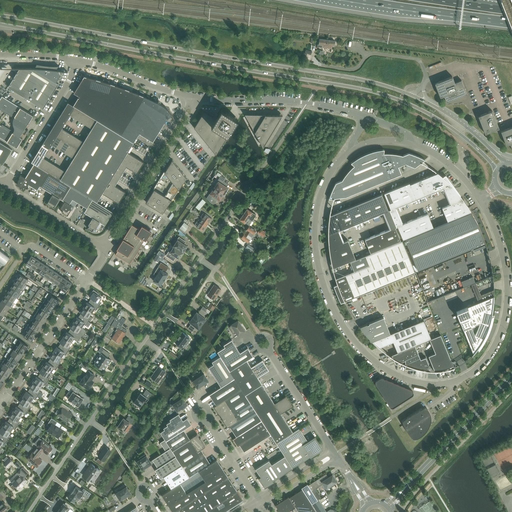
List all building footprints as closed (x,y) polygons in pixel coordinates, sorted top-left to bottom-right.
[(334,41),(319,39),(319,44),(317,44),(317,46),(322,47),(331,48),(332,46),(334,46),(334,41)] [(41,65),(38,64),(36,64),(37,64),(36,65),(34,68),(19,68),(8,87),(43,109),(58,84),(56,82),(62,72),(63,72),(64,72),(64,71),(64,70),(63,70),(62,70),(61,70),(59,70),(56,70),(58,66),(59,66),(57,66),(54,66),(51,66),(49,66),(45,65),(43,65),(41,65)] [(0,77),(6,69),(8,69),(9,69),(10,69),(11,69),(13,69),(15,69),(16,69),(18,69),(19,68),(18,68),(17,68),(15,68),(14,68),(12,68),(11,68),(10,68),(9,68),(7,68),(6,68),(5,68),(3,68),(2,68),(1,68),(0,67),(0,77)] [(79,75),(84,77),(74,93),(80,96),(139,133),(153,142),(164,123),(165,122),(168,118),(172,115),(169,111),(166,108),(164,106),(160,104),(149,98),(149,97),(147,96),(146,97),(132,92),(108,83),(103,81),(79,75)] [(438,82),(435,83),(440,97),(444,96),(446,102),(448,102),(467,94),(461,80),(455,83),(452,76),(448,78),(438,82)] [(15,132),(14,133),(13,132),(12,133),(1,126),(0,125),(0,137),(17,148),(22,139),(20,137),(22,133),(23,133),(22,132),(24,129),(25,129),(24,129),(27,125),(28,125),(33,116),(2,96),(0,100),(0,107),(15,116),(14,117),(16,118),(15,119),(14,120),(14,122),(14,124),(15,125),(15,127),(15,129),(15,131),(15,132)] [(73,105),(68,102),(60,115),(57,119),(42,144),(39,149),(31,162),(34,163),(48,172),(60,180),(61,179),(97,201),(102,193),(119,203),(125,192),(115,185),(126,166),(137,173),(144,162),(128,152),(133,142),(135,139),(139,133),(80,96),(79,97),(78,97),(73,105)] [(221,109),(216,118),(204,111),(197,122),(194,127),(208,145),(216,154),(235,123),(238,119),(229,113),(228,113),(226,112),(221,109)] [(492,110),(478,116),(483,130),(485,134),(499,128),(492,110)] [(245,114),(262,145),(263,147),(282,115),(255,114),(245,114)] [(511,126),(501,131),(506,145),(510,144),(511,149),(511,126)] [(4,163),(12,149),(0,141),(0,171),(3,173),(8,166),(4,163)] [(330,196),(329,197),(329,199),(333,198),(346,197),(401,174),(398,167),(405,164),(414,167),(425,160),(424,159),(421,158),(420,157),(418,156),(415,155),(414,155),(411,154),(409,153),(403,155),(400,155),(398,154),(395,154),(393,154),(391,153),(388,153),(386,153),(384,153),(384,149),(383,150),(381,150),(379,150),(377,150),(375,151),(373,151),(371,152),(369,152),(367,153),(366,153),(364,154),(363,155),(360,156),(358,158),(356,159),(354,160),(353,161),(351,163),(354,166),(352,167),(350,169),(349,171),(347,173),(346,174),(344,176),(343,179),(342,180),(336,183),(334,185),(334,187),(333,189),(332,191),(331,194),(330,196)] [(148,198),(146,202),(147,203),(162,213),(166,207),(183,183),(187,178),(172,160),(172,159),(170,162),(168,165),(149,196),(148,198)] [(25,189),(28,184),(37,190),(40,186),(48,172),(34,163),(25,177),(21,174),(19,177),(20,178),(18,181),(16,184),(25,189)] [(62,200),(71,186),(60,180),(48,172),(40,186),(53,194),(47,203),(54,208),(60,198),(62,200)] [(409,183),(384,193),(390,209),(391,209),(396,207),(444,188),(446,187),(448,192),(450,191),(451,191),(454,190),(452,188),(450,185),(451,185),(449,183),(449,182),(448,182),(447,181),(446,180),(445,179),(444,178),(443,177),(442,177),(442,176),(441,175),(440,175),(439,174),(438,173),(437,172),(437,173),(410,184),(409,183)] [(450,204),(442,207),(447,221),(471,211),(469,208),(467,205),(467,204),(463,199),(460,195),(458,192),(445,175),(444,175),(442,177),(443,177),(444,178),(445,179),(446,180),(447,181),(448,182),(449,182),(449,183),(451,185),(450,185),(452,188),(454,190),(451,191),(450,191),(448,192),(446,187),(444,188),(446,193),(447,196),(450,204)] [(215,187),(214,188),(224,194),(226,192),(228,188),(226,186),(227,184),(224,181),(226,179),(221,176),(220,177),(219,178),(217,181),(218,182),(217,184),(216,184),(214,185),(215,187)] [(71,186),(62,200),(63,200),(65,201),(70,204),(72,205),(69,209),(71,210),(72,211),(77,202),(79,203),(87,208),(92,199),(71,186)] [(211,198),(209,200),(214,204),(216,201),(217,199),(220,201),(222,197),(224,194),(214,188),(213,189),(212,189),(211,191),(211,192),(210,194),(212,196),(211,198)] [(328,225),(328,233),(328,241),(329,241),(329,240),(333,238),(331,234),(338,231),(384,212),(388,210),(381,194),(329,215),(329,216),(329,217),(328,225)] [(113,212),(92,199),(87,208),(84,212),(93,217),(89,224),(90,225),(88,228),(92,231),(94,228),(95,228),(100,222),(105,225),(113,212)] [(202,199),(194,208),(198,211),(206,202),(202,199)] [(253,200),(249,205),(254,209),(258,203),(253,200)] [(72,205),(70,204),(65,201),(61,208),(63,209),(62,212),(67,216),(71,210),(69,209),(72,205)] [(390,209),(389,209),(396,226),(397,226),(403,239),(433,227),(427,213),(402,224),(399,215),(396,207),(391,209),(390,209)] [(256,215),(247,208),(243,214),(255,222),(255,221),(254,219),(253,220),(253,219),(256,215)] [(366,239),(365,239),(370,252),(400,240),(395,227),(396,226),(389,209),(388,210),(384,212),(387,220),(390,228),(366,239)] [(405,239),(418,271),(473,248),(474,250),(486,246),(485,241),(483,237),(481,232),(479,227),(477,222),(471,212),(405,239)] [(200,217),(203,218),(201,221),(207,225),(211,219),(203,213),(200,217)] [(253,221),(254,222),(255,222),(243,214),(239,220),(245,223),(246,222),(249,225),(252,221),(253,221)] [(194,225),(203,231),(207,225),(201,221),(198,219),(194,225)] [(184,232),(189,226),(184,222),(180,228),(184,232)] [(140,229),(135,226),(135,227),(132,224),(131,226),(118,247),(119,248),(115,254),(130,263),(140,249),(139,248),(144,239),(145,240),(152,231),(142,225),(140,229)] [(256,231),(249,226),(245,232),(251,237),(256,231)] [(184,238),(186,235),(181,232),(178,229),(177,231),(179,233),(178,234),(184,238)] [(329,241),(328,241),(329,247),(329,248),(329,252),(330,255),(330,253),(333,252),(334,255),(341,253),(345,263),(355,258),(348,240),(343,242),(338,231),(331,234),(333,238),(329,240),(329,241)] [(245,232),(241,238),(247,242),(247,244),(248,244),(249,245),(254,238),(245,232)] [(177,240),(173,246),(183,253),(183,252),(187,246),(184,244),(184,242),(184,241),(179,237),(177,240)] [(337,285),(334,286),(336,290),(337,294),(339,298),(341,302),(344,301),(415,272),(402,241),(365,256),(350,262),(354,271),(335,279),(337,285)] [(251,252),(253,253),(255,250),(255,251),(256,250),(255,249),(254,248),(255,248),(251,245),(250,246),(249,245),(248,244),(245,248),(251,252)] [(176,257),(179,259),(183,253),(173,246),(174,246),(170,252),(169,251),(166,256),(172,260),(174,257),(176,257)] [(0,260),(0,262),(4,265),(9,257),(5,254),(0,260)] [(31,256),(26,263),(31,267),(36,259),(31,255),(31,256)] [(40,262),(36,259),(31,267),(35,270),(40,262)] [(45,265),(40,262),(35,270),(40,273),(45,265)] [(160,285),(168,274),(165,272),(168,267),(161,263),(155,271),(154,274),(154,275),(154,276),(155,277),(153,281),(160,285)] [(40,273),(44,276),(49,268),(45,265),(40,273)] [(47,281),(49,279),(54,271),(49,268),(44,276),(43,278),(47,281)] [(53,282),(58,274),(54,271),(49,279),(53,282)] [(20,274),(21,274),(20,274),(17,279),(25,284),(28,279),(20,274)] [(58,274),(53,282),(57,285),(63,277),(58,274)] [(143,275),(138,281),(142,284),(145,280),(147,277),(143,275)] [(62,288),(67,280),(63,277),(57,285),(62,288)] [(473,277),(461,281),(463,287),(475,282),(473,277)] [(25,284),(17,279),(14,283),(22,288),(24,290),(27,285),(25,284)] [(72,283),(72,284),(72,283),(67,280),(62,288),(61,290),(65,293),(72,283)] [(14,283),(11,288),(19,293),(21,294),(24,290),(22,288),(14,283)] [(494,290),(481,295),(476,283),(471,285),(478,302),(494,296),(494,290)] [(211,299),(212,299),(212,298),(214,300),(221,289),(214,285),(207,295),(209,296),(209,298),(210,298),(211,299)] [(11,288),(8,292),(18,299),(21,294),(19,293),(11,288)] [(90,297),(91,298),(90,300),(98,307),(101,303),(99,301),(101,297),(98,295),(99,293),(93,290),(90,294),(91,295),(90,297)] [(8,292),(5,297),(15,303),(18,299),(8,292)] [(49,294),(46,298),(48,300),(56,305),(59,300),(51,295),(49,294)] [(474,352),(478,348),(478,351),(481,348),(482,345),(486,339),(489,333),(491,327),(493,321),(494,314),(492,315),(493,310),(493,305),(494,300),(494,296),(478,302),(456,311),(473,354),(472,355),(473,354),(474,353),(474,352)] [(12,308),(15,303),(5,297),(2,301),(10,306),(12,308)] [(43,303),(45,304),(53,310),(56,305),(48,300),(46,298),(43,303)] [(85,304),(84,303),(82,306),(91,313),(94,309),(96,311),(98,307),(90,300),(88,303),(87,302),(85,304)] [(0,306),(7,311),(10,306),(2,301),(0,303),(0,306)] [(43,303),(40,307),(42,309),(50,314),(53,310),(45,304),(43,303)] [(91,313),(82,306),(80,309),(81,310),(80,312),(81,313),(79,315),(88,321),(89,321),(90,321),(93,318),(89,316),(91,313)] [(42,309),(40,307),(37,312),(40,314),(47,319),(50,314),(42,309)] [(122,308),(116,318),(119,320),(126,311),(122,308)] [(194,314),(192,316),(200,322),(202,323),(205,318),(204,318),(203,317),(206,312),(201,308),(199,312),(198,313),(196,312),(195,314),(194,314)] [(40,314),(37,312),(34,316),(44,323),(47,319),(40,314)] [(88,321),(79,315),(78,318),(77,317),(75,319),(74,318),(72,321),(81,327),(83,324),(86,325),(88,327),(91,323),(88,321)] [(31,321),(33,322),(41,327),(44,323),(34,316),(31,321)] [(190,324),(188,328),(193,331),(196,327),(197,327),(199,328),(202,323),(200,322),(192,316),(190,319),(191,320),(190,322),(191,323),(191,325),(190,324)] [(370,339),(371,340),(372,341),(390,334),(383,317),(369,323),(367,324),(360,326),(362,329),(363,331),(365,333),(367,336),(369,338),(370,339)] [(119,343),(126,333),(125,333),(127,331),(121,327),(125,321),(121,318),(120,320),(119,320),(116,318),(112,325),(117,328),(115,331),(116,332),(112,339),(119,343)] [(245,331),(242,327),(241,325),(238,320),(231,325),(228,327),(233,334),(236,332),(238,335),(245,331)] [(423,320),(390,334),(372,341),(375,344),(377,346),(378,347),(378,348),(393,341),(397,352),(415,345),(429,339),(431,338),(423,320)] [(28,325),(30,327),(38,332),(41,327),(33,322),(31,321),(28,325)] [(81,327),(72,321),(70,324),(71,325),(70,327),(71,328),(69,330),(80,338),(83,334),(79,331),(81,327)] [(28,325),(25,330),(34,336),(38,332),(30,327),(28,325)] [(31,341),(34,336),(25,330),(21,334),(31,341)] [(80,338),(69,330),(68,333),(67,332),(65,334),(64,333),(62,336),(71,342),(73,339),(75,340),(78,342),(80,338)] [(190,339),(189,337),(182,332),(175,342),(177,343),(175,345),(182,350),(186,345),(190,339)] [(92,335),(87,343),(90,345),(95,337),(92,335)] [(453,365),(440,335),(431,338),(429,339),(435,353),(428,356),(435,373),(453,365)] [(60,342),(61,343),(59,345),(68,351),(71,347),(69,346),(71,342),(62,336),(60,339),(61,340),(60,342)] [(15,344),(25,351),(28,346),(20,341),(18,339),(15,344)] [(95,339),(91,344),(94,346),(96,343),(101,347),(103,348),(104,345),(103,344),(95,339)] [(217,352),(220,356),(230,371),(247,360),(253,356),(247,348),(240,352),(231,339),(223,345),(225,347),(217,352)] [(15,344),(12,348),(14,350),(22,355),(25,351),(15,344)] [(63,354),(65,355),(68,351),(59,345),(58,347),(56,347),(55,349),(54,348),(52,351),(61,357),(63,354)] [(426,357),(420,359),(415,345),(397,352),(392,355),(395,364),(405,360),(405,369),(428,370),(428,364),(426,357)] [(95,363),(94,364),(103,370),(106,366),(108,364),(107,363),(110,359),(107,357),(110,353),(101,347),(98,351),(101,353),(101,354),(99,354),(94,361),(95,363)] [(19,360),(22,355),(14,350),(11,354),(19,360)] [(50,357),(51,358),(49,360),(58,366),(61,362),(59,361),(61,357),(52,351),(50,354),(51,355),(50,357)] [(11,354),(9,353),(6,357),(16,364),(19,360),(11,354)] [(234,378),(230,371),(220,356),(212,362),(213,364),(208,367),(221,387),(234,378)] [(6,357),(3,362),(13,369),(16,364),(6,357)] [(45,364),(44,363),(42,366),(51,372),(53,369),(55,370),(58,366),(49,360),(48,362),(46,362),(45,364)] [(230,371),(234,378),(237,383),(254,372),(251,367),(247,360),(230,371)] [(251,367),(254,372),(266,365),(262,360),(251,367)] [(0,365),(0,366),(2,368),(9,373),(13,369),(3,362),(0,365)] [(258,377),(269,370),(266,365),(254,372),(257,377),(258,377)] [(39,372),(41,373),(39,375),(48,381),(51,377),(48,375),(51,372),(42,366),(39,369),(41,370),(39,372)] [(158,382),(165,371),(161,369),(159,367),(158,367),(151,377),(152,378),(152,379),(154,381),(155,380),(158,382)] [(0,373),(6,378),(9,373),(2,368),(0,370),(0,373)] [(85,376),(84,376),(79,383),(88,389),(93,382),(91,380),(94,375),(89,371),(85,376)] [(257,377),(254,372),(237,383),(245,395),(262,384),(258,377),(257,377)] [(193,381),(197,388),(208,381),(204,374),(200,376),(200,375),(195,378),(196,379),(193,381)] [(35,378),(34,378),(31,381),(41,387),(43,384),(45,385),(48,381),(39,375),(37,377),(36,376),(35,378)] [(375,384),(376,384),(376,385),(376,384),(379,388),(378,388),(379,389),(381,393),(382,393),(384,397),(401,386),(395,384),(396,384),(396,383),(391,381),(390,382),(390,381),(389,381),(384,379),(384,378),(383,378),(383,377),(382,377),(381,377),(380,378),(377,380),(376,380),(376,381),(375,381),(375,382),(375,383),(375,384)] [(229,426),(236,436),(261,420),(256,412),(245,395),(237,383),(234,378),(221,387),(209,394),(216,405),(214,406),(219,414),(220,414),(223,418),(222,419),(227,427),(229,426)] [(29,387),(30,388),(29,390),(38,396),(40,392),(38,390),(41,387),(31,381),(29,384),(31,385),(29,387)] [(68,382),(64,387),(69,391),(71,388),(73,385),(68,382)] [(273,401),(262,384),(245,395),(256,412),(273,401)] [(393,407),(394,407),(412,395),(413,395),(413,394),(413,393),(413,392),(413,391),(413,390),(412,391),(407,389),(407,388),(406,389),(401,386),(402,386),(401,386),(384,397),(387,401),(387,402),(390,406),(389,406),(390,406),(390,407),(391,407),(392,408),(393,408),(393,407)] [(69,391),(67,394),(70,397),(68,399),(78,406),(80,403),(81,402),(81,401),(83,399),(79,396),(77,394),(73,392),(74,390),(71,388),(69,391)] [(143,403),(142,403),(144,400),(146,402),(148,398),(152,393),(146,389),(143,394),(140,392),(138,396),(136,399),(136,398),(133,402),(140,407),(143,403)] [(25,393),(23,392),(21,396),(31,402),(33,398),(35,400),(38,396),(29,390),(27,392),(26,391),(25,393)] [(28,411),(30,407),(28,405),(31,402),(21,396),(19,399),(21,400),(19,402),(20,402),(19,405),(28,411)] [(286,396),(274,403),(273,401),(256,412),(261,420),(270,434),(276,443),(293,432),(281,413),(292,406),(286,396)] [(173,404),(177,411),(187,405),(183,398),(180,400),(179,399),(179,398),(175,401),(176,402),(173,404)] [(73,414),(68,411),(69,408),(62,403),(59,408),(61,410),(57,415),(67,422),(73,414)] [(15,408),(13,407),(11,410),(20,417),(23,413),(25,415),(28,411),(19,405),(17,407),(16,406),(15,408)] [(406,418),(404,421),(403,421),(403,422),(403,423),(403,424),(405,428),(408,433),(411,436),(413,438),(413,439),(414,439),(415,439),(416,438),(418,437),(420,436),(421,435),(423,434),(425,432),(426,430),(427,428),(429,426),(429,424),(430,422),(430,421),(431,419),(430,417),(430,416),(430,414),(429,413),(429,411),(428,410),(427,408),(426,408),(425,407),(424,408),(422,409),(417,411),(413,414),(410,416),(406,418)] [(20,422),(18,420),(20,417),(11,410),(9,414),(10,414),(9,417),(10,417),(9,420),(17,426),(20,422)] [(129,423),(131,424),(134,419),(131,417),(132,415),(129,413),(128,415),(129,416),(126,420),(123,418),(117,427),(123,431),(129,423)] [(183,429),(191,424),(187,417),(183,420),(178,413),(170,419),(171,421),(166,423),(167,425),(163,428),(164,429),(160,432),(165,439),(164,440),(165,440),(165,441),(166,441),(183,429)] [(59,435),(60,436),(62,433),(61,432),(63,430),(55,425),(57,422),(52,418),(47,425),(50,427),(47,430),(51,433),(51,434),(53,436),(55,435),(58,437),(59,435)] [(6,421),(5,423),(3,422),(1,425),(10,432),(13,428),(15,430),(17,426),(9,420),(7,422),(6,421)] [(239,444),(244,451),(270,434),(261,420),(236,436),(233,438),(236,444),(237,446),(239,444)] [(0,429),(0,432),(0,435),(7,441),(10,437),(8,435),(10,432),(1,425),(0,426),(0,429)] [(32,425),(27,432),(30,434),(35,427),(32,425)] [(299,428),(293,432),(276,443),(284,456),(292,468),(317,452),(317,451),(319,450),(319,449),(320,450),(321,447),(320,447),(320,446),(319,445),(319,444),(315,437),(308,442),(299,428)] [(183,429),(166,441),(170,448),(181,465),(189,477),(198,471),(210,463),(201,449),(205,446),(202,442),(202,441),(200,438),(197,434),(189,438),(183,429)] [(52,448),(42,440),(39,437),(34,444),(37,446),(38,447),(35,450),(40,454),(43,451),(47,454),(48,453),(50,453),(51,451),(51,449),(52,448)] [(26,443),(23,447),(28,451),(31,448),(26,443)] [(260,446),(246,455),(253,465),(267,456),(267,455),(260,446)] [(105,447),(98,456),(104,460),(111,451),(105,447)] [(160,478),(163,476),(181,465),(170,448),(152,459),(152,460),(150,461),(146,456),(145,454),(139,458),(140,460),(137,462),(142,470),(151,464),(151,463),(154,462),(158,468),(155,469),(160,478)] [(42,461),(38,457),(40,454),(35,450),(32,453),(27,459),(37,467),(42,461)] [(273,482),(273,481),(292,468),(284,456),(271,464),(269,460),(255,469),(260,477),(258,478),(264,488),(273,482)] [(9,458),(4,464),(7,467),(13,462),(9,458)] [(180,483),(171,488),(162,494),(172,511),(220,511),(242,498),(216,459),(210,463),(198,471),(205,481),(186,493),(180,483)] [(88,470),(84,475),(92,481),(100,470),(92,464),(89,467),(88,468),(88,469),(87,469),(88,470)] [(181,465),(163,476),(171,488),(180,483),(189,477),(181,465)] [(14,477),(10,481),(13,484),(10,487),(14,490),(17,487),(19,490),(23,486),(22,486),(27,480),(24,477),(26,475),(28,473),(22,467),(20,469),(17,472),(15,474),(16,475),(15,476),(14,476),(13,477),(14,477)] [(324,475),(318,479),(322,485),(322,484),(325,489),(326,488),(330,486),(331,487),(330,487),(331,487),(334,485),(333,484),(337,481),(332,475),(326,479),(324,475)] [(307,484),(301,488),(302,489),(312,504),(317,500),(312,491),(316,489),(318,488),(318,487),(321,485),(324,489),(325,489),(322,484),(322,485),(318,479),(308,485),(307,484)] [(71,493),(68,498),(74,502),(78,497),(80,498),(83,493),(88,497),(91,493),(84,488),(82,490),(76,486),(75,487),(71,493)] [(116,493),(120,500),(131,493),(126,487),(125,487),(125,486),(119,489),(120,490),(116,493)] [(288,496),(275,505),(279,511),(287,511),(295,507),(298,511),(316,511),(317,511),(312,504),(302,489),(289,497),(288,496)] [(63,503),(57,511),(67,511),(70,508),(69,508),(71,505),(66,502),(64,504),(63,503)]
